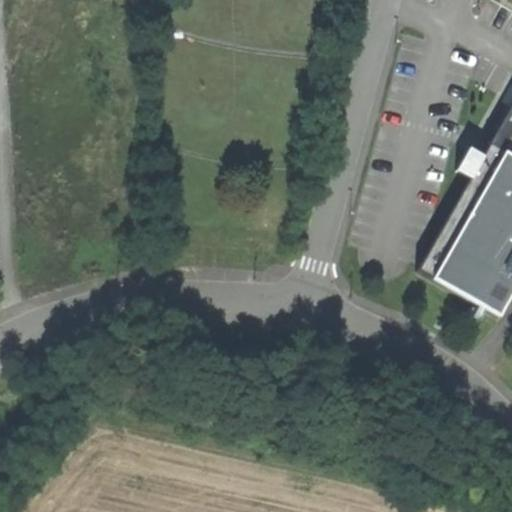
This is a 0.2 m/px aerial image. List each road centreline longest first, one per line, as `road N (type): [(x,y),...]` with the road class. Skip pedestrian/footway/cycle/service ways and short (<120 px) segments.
road 1 (unclassified): [(302,310),(388,0)]
road 2 (unclassified): [(0,345),(144,300),(302,310)]
road 3 (unclassified): [(302,310),(361,330),(429,368),(511,443)]
